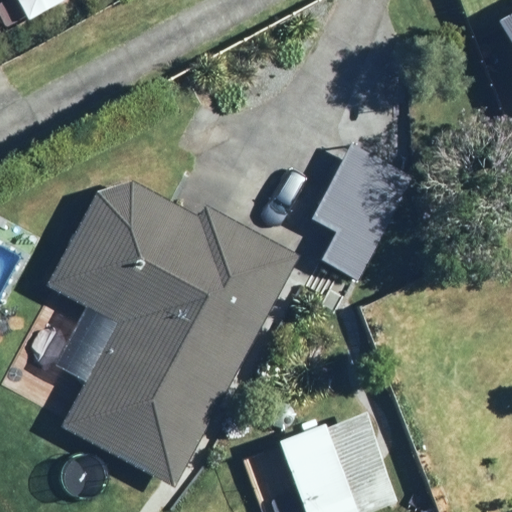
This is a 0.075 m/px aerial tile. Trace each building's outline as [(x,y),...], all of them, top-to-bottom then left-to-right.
[(25,0),(5,0),(0,3),(0,13),(7,26),(33,13),(25,0)] [(476,0),(486,16),(511,0),(476,0)] [(511,14),(500,22),(511,42),(511,14)] [(50,285),(119,322),(63,426),(175,487),(299,255),(207,206),(201,217),(131,179),(103,188),(50,285)] [(326,427),(284,441),(307,511),(363,511),(391,503),(368,436),(334,448),(326,427)]
